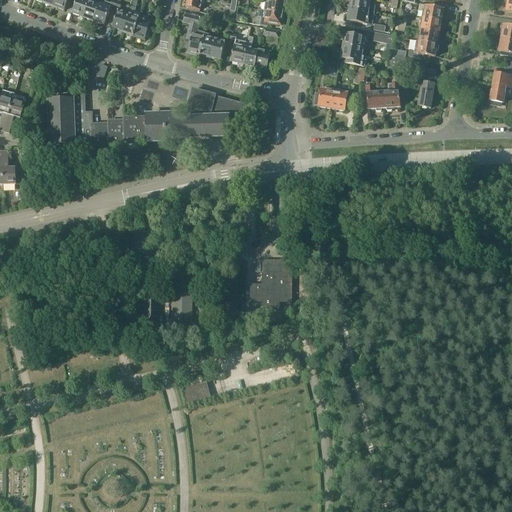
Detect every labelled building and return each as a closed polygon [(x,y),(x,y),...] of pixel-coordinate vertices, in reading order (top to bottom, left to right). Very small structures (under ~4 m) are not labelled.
[(56,0),(54,7),(65,11),(69,0),(56,0)] [(83,0),(77,0),(72,14),(83,18),(89,2),(83,0)] [(126,19),(124,26),(126,26),(124,32),(127,33),(127,35),(133,37),(134,37),(140,19),(139,19),(140,13),(135,12),(138,0),(133,0),(129,13),(127,19),(126,19)] [(187,0),(186,8),(200,11),(202,2),(207,3),(207,1),(202,0),(187,0)] [(268,0),(264,0),(263,11),(283,15),(285,3),(284,3),(269,0),(268,0)] [(350,2),(348,9),(368,13),(374,14),(376,1),(370,0),(369,0),(351,0),(351,2),(350,2)] [(89,2),(83,18),(94,22),(100,6),(89,2)] [(100,6),(94,22),(105,26),(111,7),(112,5),(105,2),(104,4),(101,3),(100,6)] [(419,5),(418,10),(425,11),(423,19),(442,22),(444,16),(442,15),(443,9),(419,5)] [(348,9),(347,15),(349,15),(347,22),(367,25),(372,26),(374,14),(368,13),(348,9)] [(259,10),(258,18),(262,18),(260,26),(267,27),(267,24),(281,26),(283,15),(263,11),(259,10)] [(112,27),(112,28),(124,32),(126,26),(124,26),(126,19),(127,19),(129,13),(125,12),(124,14),(118,12),(113,28),(112,27)] [(185,15),(183,23),(191,25),(187,39),(191,40),(187,53),(199,56),(204,37),(205,33),(198,31),(201,19),(185,15)] [(211,15),(210,23),(218,25),(220,16),(211,15)] [(140,19),(134,37),(145,41),(150,23),(140,19)] [(420,26),(419,30),(439,33),(440,27),(442,28),(442,22),(423,19),(422,26),(420,26)] [(501,31),(500,37),(501,37),(501,39),(511,40),(511,26),(503,25),(502,32),(501,31)] [(263,29),(262,36),(279,39),(280,32),(263,29)] [(419,30),(419,34),(421,34),(419,43),(438,46),(440,39),(438,39),(439,33),(419,30)] [(204,37),(199,56),(200,56),(201,56),(201,55),(209,57),(211,51),(213,51),(214,44),(215,39),(211,38),(212,35),(205,33),(204,37)] [(374,33),(372,42),(392,45),(394,37),(374,33)] [(344,39),(342,47),(362,51),(364,42),(367,43),(368,37),(346,34),(345,39),(344,39)] [(247,43),(243,65),(254,67),(253,68),(255,69),(254,69),(255,70),(259,51),(251,49),(253,38),(249,37),(247,43)] [(211,51),(209,57),(222,60),(222,59),(221,59),(225,43),(219,42),(220,40),(215,39),(214,44),(213,51),(211,51)] [(511,40),(501,39),(498,52),(500,53),(499,56),(507,57),(508,54),(511,54),(511,40)] [(236,41),(231,62),(243,65),(247,43),(236,41)] [(409,51),(408,56),(413,57),(413,58),(412,58),(412,59),(413,59),(414,59),(415,59),(416,59),(417,59),(418,60),(419,60),(420,60),(421,61),(421,60),(420,60),(420,59),(419,59),(419,58),(426,59),(427,56),(429,56),(435,57),(436,51),(437,51),(438,46),(419,43),(416,42),(415,49),(415,51),(414,52),(409,51)] [(341,60),(341,63),(346,64),(363,67),(365,57),(361,56),(362,51),(342,47),(341,54),(342,54),(341,60)] [(389,67),(388,69),(404,67),(406,52),(392,50),(389,67)] [(259,51),(255,70),(266,72),(267,70),(269,69),(269,66),(268,65),(270,53),(263,52),(259,51)] [(327,63),(325,73),(337,76),(339,65),(327,63)] [(373,64),(372,70),(387,73),(388,69),(389,67),(373,64)] [(97,75),(97,77),(103,79),(104,78),(107,69),(106,69),(107,68),(101,65),(100,67),(99,69),(99,71),(98,73),(97,75)] [(356,68),(353,84),(360,85),(360,81),(362,69),(356,68)] [(362,69),(360,81),(367,83),(369,70),(362,69)] [(423,79),(418,107),(429,109),(436,71),(425,69),(425,70),(420,69),(419,78),(423,79)] [(494,78),(490,101),(503,103),(506,87),(511,88),(511,85),(511,76),(494,74),(494,78)] [(388,92),(382,93),(383,109),(386,109),(387,111),(391,110),(392,109),(400,108),(399,84),(391,85),(387,85),(388,92)] [(373,86),(366,86),(367,110),(376,110),(376,111),(381,111),(381,109),(383,109),(382,93),(374,93),(373,86)] [(315,95),(314,106),(318,107),(331,110),(334,92),(333,91),(321,89),(320,96),(315,95)] [(334,92),(331,110),(345,112),(345,109),(346,109),(347,103),(346,102),(348,92),(334,90),(333,91),(334,92)] [(48,113),(40,113),(41,130),(41,133),(49,133),(49,145),(56,144),(57,150),(85,149),(85,144),(91,144),(92,154),(94,154),(109,154),(110,154),(109,146),(111,146),(124,145),(125,145),(125,142),(127,142),(140,141),(140,142),(140,137),(147,137),(147,142),(166,142),(166,139),(175,139),(175,138),(192,138),(193,138),(210,137),(210,138),(210,137),(227,137),(228,137),(228,131),(232,132),(232,131),(231,131),(233,124),(247,127),(246,126),(252,106),(252,107),(252,106),(198,92),(197,92),(193,91),(189,107),(193,108),(194,109),(191,119),(179,119),(179,114),(147,115),(147,118),(125,119),(125,118),(124,118),(124,121),(109,122),(109,125),(92,125),(85,125),(84,114),(84,94),(83,94),(56,95),(55,95),(55,101),(48,101),(48,113)] [(13,100),(4,132),(9,134),(14,118),(21,120),(25,104),(26,101),(24,98),(15,95),(13,100)] [(1,97),(0,100),(0,113),(3,114),(0,124),(0,131),(4,132),(13,100),(1,97)] [(8,152),(2,152),(4,186),(16,185),(15,168),(9,169),(8,152)] [(250,285),(250,303),(262,303),(262,309),(280,309),(280,303),(292,303),(292,261),(262,261),(262,285),(250,285)] [(223,273),(222,318),(232,318),(232,323),(237,323),(238,273),(223,273)] [(172,325),(192,325),(192,278),(173,278),(172,325)] [(144,326),(158,327),(158,297),(145,297),(144,326)]
